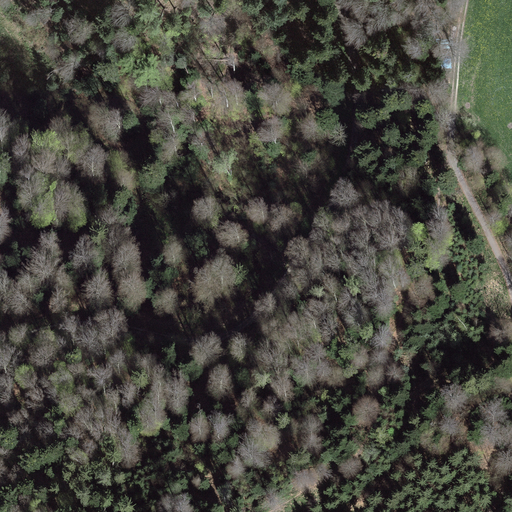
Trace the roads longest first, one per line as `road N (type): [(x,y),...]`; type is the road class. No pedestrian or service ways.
road 1 (track): [(0,351),(40,329),(90,322),(209,342),(262,307),(321,223),(345,172),(358,88),(341,0)]
road 2 (track): [(464,0),(450,156),(511,292)]
